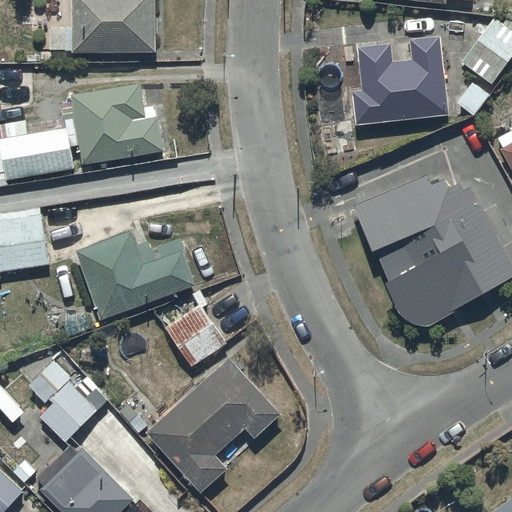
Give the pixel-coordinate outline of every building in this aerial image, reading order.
[(156,0),(72,0),(73,22),(67,22),(67,46),(156,46),(156,0)] [(466,0),(465,11),(493,13),(494,0),(466,0)] [(495,13),(463,57),(490,82),(511,53),(511,20),(509,24),(495,13)] [(452,111),(444,29),(410,32),(412,54),(395,56),(393,40),(359,43),(364,88),(354,89),(357,120),(452,111)] [(491,90),(475,77),(457,99),(473,112),(491,90)] [(76,113),(83,159),(163,145),(158,113),(133,117),(133,114),(146,112),(141,79),(72,91),(74,102),(63,103),(65,115),(76,113)] [(29,130),(26,117),(0,121),(0,169),(7,168),(8,178),(75,166),(67,123),(29,130)] [(511,127),(499,135),(504,143),(501,145),(511,164),(511,127)] [(435,153),(348,194),(399,303),(413,318),(431,322),(511,281),(511,232),(476,163),(470,166),(466,158),(457,163),(453,155),(438,161),(435,153)] [(49,260),(40,204),(0,210),(0,274),(1,274),(0,268),(49,260)] [(133,226),(77,246),(101,314),(196,281),(179,234),(153,244),(151,239),(139,243),(133,226)] [(201,299),(166,324),(191,362),(227,339),(201,299)] [(229,352),(148,427),(202,487),(229,462),(217,450),(246,423),(256,433),(282,409),(229,352)] [(119,409),(81,365),(72,374),(55,357),(29,383),(46,399),(51,394),(55,398),(40,413),(66,439),(96,409),(106,420),(119,409)] [(84,443),(41,484),(68,511),(118,511),(117,510),(134,494),(84,443)] [(0,511),(25,487),(0,463),(0,511)] [(511,511),(511,494),(490,510),(491,511),(511,511)]
